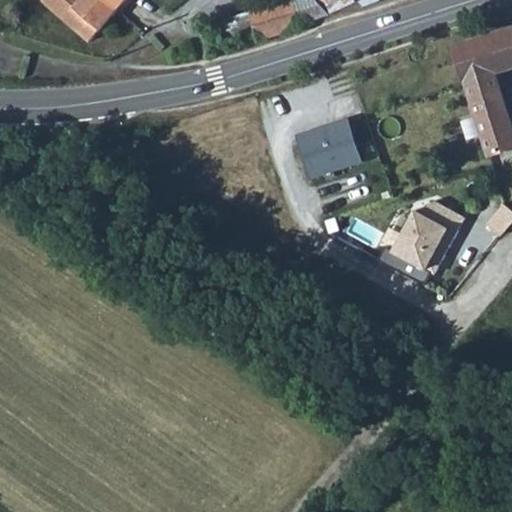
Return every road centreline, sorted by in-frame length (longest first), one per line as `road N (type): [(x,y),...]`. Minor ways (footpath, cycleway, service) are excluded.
road 1 (track): [(0,191),(390,415),(309,511)]
road 2 (secondary): [(474,0),(214,80),(111,101),(0,107)]
road 3 (unclassified): [(511,263),(390,415)]
